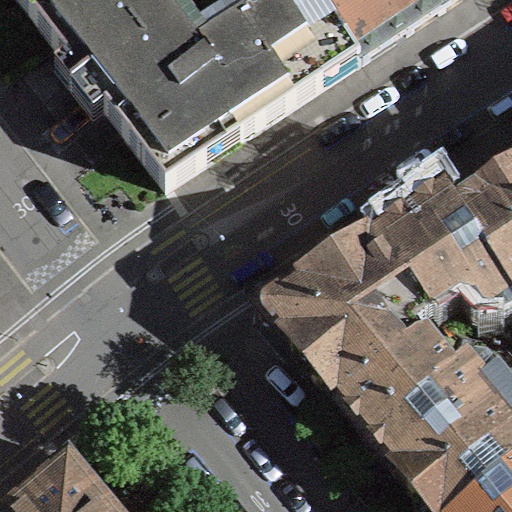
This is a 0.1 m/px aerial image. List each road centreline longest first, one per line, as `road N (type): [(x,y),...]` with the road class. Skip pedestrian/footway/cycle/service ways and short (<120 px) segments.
road 1 (tertiary): [(114,314),(511,43)]
road 2 (residential): [(114,314),(275,511)]
road 3 (residential): [(0,170),(114,314)]
road 4 (tertiary): [(0,410),(114,314)]
